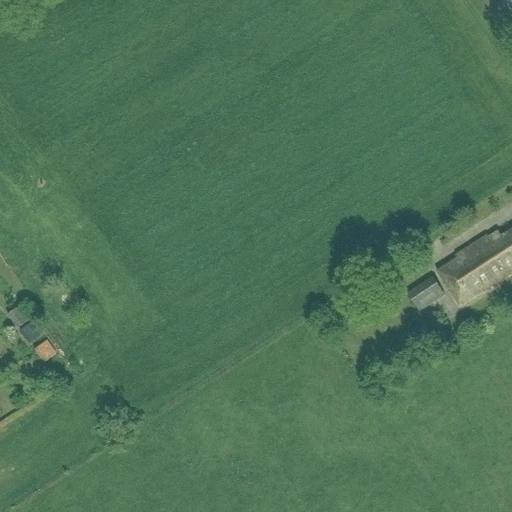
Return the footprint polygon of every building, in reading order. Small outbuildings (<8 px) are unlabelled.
[(511,231),(492,244),(488,237),(456,258),(458,261),(439,273),(461,307),(511,273),(511,231)] [(439,280),(415,293),(422,307),(446,294),(439,280)] [(380,293),(361,305),(353,310),(359,320),(387,304),(380,293)] [(20,305),(6,315),(17,330),(31,320),(20,305)] [(33,323),(21,331),(30,344),(42,336),(33,323)]
